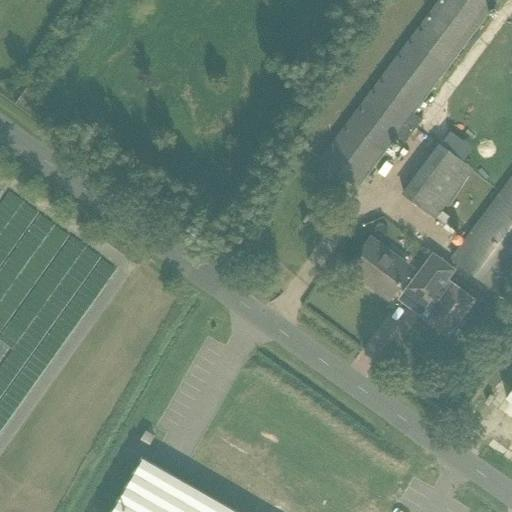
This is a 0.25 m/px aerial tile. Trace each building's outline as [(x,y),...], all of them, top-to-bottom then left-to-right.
[(368,174),(380,157),(396,136),(408,145),(425,121),(414,113),(497,0),(440,0),(321,161),(357,188),(363,181),(370,186),(375,179),(368,174)] [(439,147),(440,148),(404,195),(436,219),(472,172),(459,162),(470,147),(451,132),(439,147)] [(511,181),(454,260),(498,293),(511,275),(511,181)] [(0,251),(0,253),(33,207),(0,183),(0,251)] [(370,237),(347,268),(389,299),(409,272),(380,251),(383,247),(370,237)] [(429,304),(455,270),(433,254),(408,288),(429,304)] [(244,478),(250,474),(254,469),(258,463),(260,457),(262,450),(262,444),(261,437),(258,431),(255,425),(250,420),(245,416),(239,413),(232,411),(226,410),(219,411),(212,412),(206,415),(201,419),(196,424),(193,430),(190,436),(189,443),(189,450),(190,456),(192,463),(196,468),(200,474),(205,478),(212,481),(218,483),(225,483),(231,483),(238,481),(244,478)] [(237,511),(142,457),(110,511),(237,511)]
